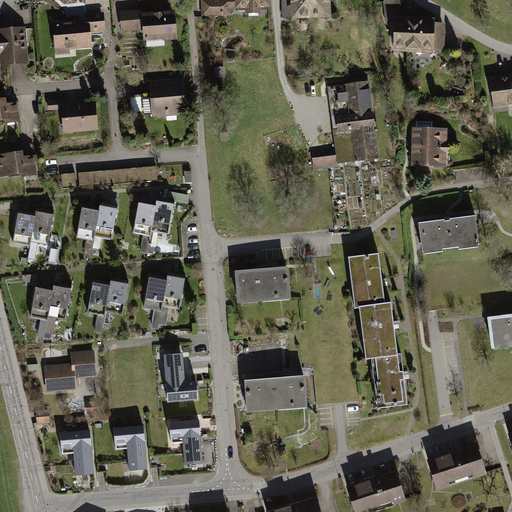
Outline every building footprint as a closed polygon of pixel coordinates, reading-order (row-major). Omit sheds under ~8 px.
[(231,0),(201,0),(202,17),(232,17),(231,0)] [(271,0),(234,0),(234,7),(245,7),(245,14),(260,15),(260,8),(271,8),(271,0)] [(311,0),(289,0),(290,20),(312,20),(311,0)] [(331,19),(330,0),(311,0),(312,20),(331,19)] [(177,39),(175,11),(141,13),(120,15),(122,34),(142,33),(143,42),(177,39)] [(90,20),(52,23),(54,58),(71,57),(70,49),(91,48),(91,36),(105,34),(103,15),(89,16),(90,20)] [(408,17),(394,17),(392,53),(407,53),(408,17)] [(434,54),(435,18),(408,17),(407,53),(434,54)] [(27,63),(25,28),(0,29),(0,55),(2,56),(3,64),(27,63)] [(511,72),(489,75),(495,113),(506,112),(505,107),(511,106),(511,72)] [(185,114),(182,79),(149,81),(152,116),(185,114)] [(371,81),(327,87),(337,167),(382,161),(371,81)] [(0,121),(1,127),(20,125),(18,103),(7,104),(6,98),(0,98),(0,121)] [(97,131),(94,100),(65,103),(65,100),(48,101),(49,112),(61,111),(63,135),(97,131)] [(448,130),(412,129),(411,150),(447,151),(448,130)] [(411,167),(446,169),(447,151),(411,150),(411,167)] [(17,178),(36,176),(34,156),(23,157),(22,151),(14,152),(17,178)] [(0,179),(17,178),(14,152),(0,153),(0,179)] [(335,156),(313,158),(314,171),(336,168),(335,156)] [(156,204),(139,201),(132,234),(149,238),(150,232),(156,204)] [(173,205),(157,202),(156,204),(150,232),(166,235),(173,205)] [(117,208),(99,205),(98,211),(95,235),(112,238),(117,208)] [(98,211),(80,208),(76,238),(94,241),(95,235),(98,211)] [(53,214),(35,211),(34,217),(29,244),(48,247),(53,214)] [(34,217),(17,214),(11,246),(29,249),(29,244),(34,217)] [(480,247),(476,217),(419,225),(423,255),(480,247)] [(386,304),(379,254),(348,258),(355,308),(359,307),(386,304)] [(259,271),(235,273),(238,306),(291,302),(288,269),(259,271)] [(185,279),(167,276),(166,281),(162,304),(180,307),(185,279)] [(166,281),(150,278),(145,309),(160,312),(162,304),(166,281)] [(128,283),(111,280),(110,287),(106,311),(122,314),(128,283)] [(71,286),(53,282),(51,291),(47,313),(65,316),(71,286)] [(110,287),(92,284),(87,313),(105,316),(106,311),(110,287)] [(51,291),(34,288),(29,319),(46,322),(47,313),(51,291)] [(398,356),(391,303),(386,304),(359,307),(366,360),(372,359),(398,356)] [(104,332),(105,316),(97,315),(96,332),(104,332)] [(511,316),(489,319),(493,350),(511,347),(511,316)] [(95,376),(94,351),(70,352),(70,366),(43,367),(44,393),(76,391),(75,377),(95,376)] [(183,354),(164,355),(166,384),(185,382),(183,354)] [(378,409),(409,405),(402,355),(398,356),(372,359),(378,409)] [(273,379),(245,381),(247,413),(307,409),(304,377),(273,379)] [(167,403),(198,401),(197,382),(166,384),(167,403)] [(38,423),(50,422),(50,415),(38,415),(38,423)] [(201,420),(169,422),(171,439),(183,437),(202,436),(201,420)] [(144,440),(143,427),(112,429),(113,443),(127,442),(144,440)] [(90,431),(59,433),(61,451),(73,450),(91,449),(90,431)] [(185,467),(204,465),(202,436),(183,437),(185,467)] [(129,471),(146,469),(144,440),(127,442),(129,471)] [(477,445),(427,460),(436,492),(486,476),(477,445)] [(75,476),(93,475),(91,449),(73,450),(75,476)] [(397,471),(346,488),(354,511),(379,511),(408,502),(397,471)] [(320,511),(316,497),(266,511),(320,511)]
